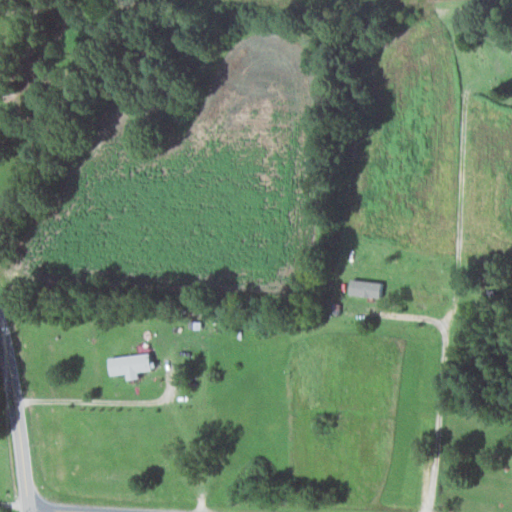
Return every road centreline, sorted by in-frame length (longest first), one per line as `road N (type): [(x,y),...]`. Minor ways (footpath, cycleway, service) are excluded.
road 1 (secondary): [(29,511),(13,352),(0,309)]
road 2 (residential): [(29,504),(157,511)]
